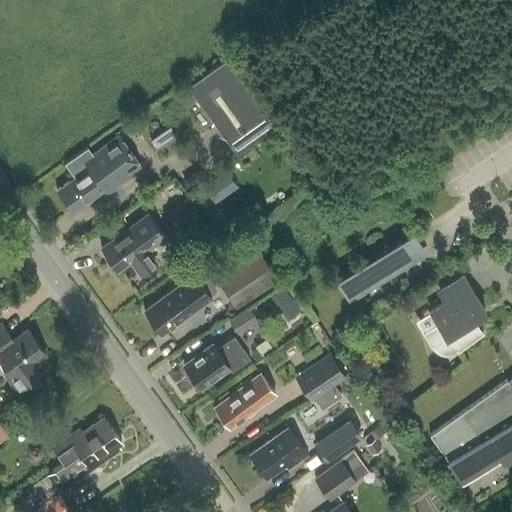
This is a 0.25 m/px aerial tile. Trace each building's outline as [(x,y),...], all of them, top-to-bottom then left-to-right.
[(238,154),(273,129),(277,126),(228,59),(190,87),(238,154)] [(76,178),(59,190),(74,211),(93,198),(96,202),(144,168),(122,136),(95,155),(89,147),(66,163),(76,178)] [(227,171),(206,186),(218,202),(239,187),(227,171)] [(159,262),(151,253),(169,240),(150,214),(131,227),(103,247),(119,270),(131,261),(141,275),(159,262)] [(409,247),(407,248),(403,242),(401,243),(400,242),(367,263),(367,264),(356,270),(340,280),(352,299),(424,255),(423,254),(421,252),(419,250),(417,249),(414,248),(412,247),(409,247)] [(259,253),(217,280),(232,301),(226,313),(229,318),(239,311),(236,307),(277,280),(259,253)] [(202,271),(196,275),(146,311),(162,333),(212,297),(211,296),(217,292),(217,290),(216,289),(216,287),(215,285),(206,272),(202,271)] [(451,300),(432,311),(440,324),(426,332),(425,331),(424,331),(433,346),(435,345),(441,351),(450,353),(458,350),(459,352),(486,333),(485,332),(482,334),(473,319),(487,311),(466,276),(444,290),(444,291),(445,290),(451,300)] [(250,307),(230,319),(238,333),(258,321),(250,307)] [(353,353),(380,336),(374,326),(365,332),(362,328),(344,339),(353,353)] [(0,356),(15,377),(10,380),(18,391),(41,374),(34,364),(47,355),(29,330),(11,343),(0,328),(0,327),(0,356)] [(217,349),(214,344),(186,364),(202,388),(230,368),(233,372),(251,359),(235,336),(217,349)] [(331,352),(296,376),(312,400),(347,376),(331,352)] [(270,398),(255,378),(216,406),(231,427),(270,398)] [(463,481),(502,459),(506,465),(511,461),(511,382),(511,383),(509,380),(431,435),(463,481)] [(81,428),(53,447),(65,463),(74,457),(81,452),(114,429),(105,417),(84,432),(81,428)] [(349,420),(316,443),(327,459),(360,436),(349,420)] [(289,427),(251,454),(268,478),(287,464),(290,468),(308,455),(289,427)] [(65,463),(34,484),(47,502),(61,493),(60,492),(122,448),(120,445),(123,443),(114,429),(81,452),(74,457),(65,463)] [(367,446),(374,455),(383,449),(376,439),(367,446)] [(354,450),(315,477),(331,499),(357,481),(356,479),(369,470),(354,450)] [(47,502),(38,508),(40,511),(73,511),(61,493),(47,502)] [(331,511),(351,511),(345,503),(331,511)]
